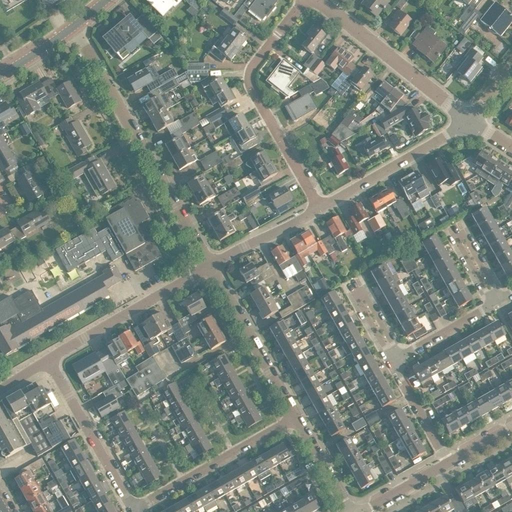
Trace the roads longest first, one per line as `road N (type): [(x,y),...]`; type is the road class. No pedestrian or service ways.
road 1 (residential): [(210,265),(72,25)]
road 2 (residential): [(319,207),(248,76),(302,0)]
road 3 (residential): [(466,121),(312,0)]
road 4 (residential): [(129,510),(294,415)]
road 5 (residential): [(47,361),(210,265)]
road 6 (residential): [(294,415),(210,265)]
road 7 (residential): [(319,207),(466,121)]
road 8 (residential): [(129,510),(47,361)]
road 9 (residential): [(210,265),(319,207)]
